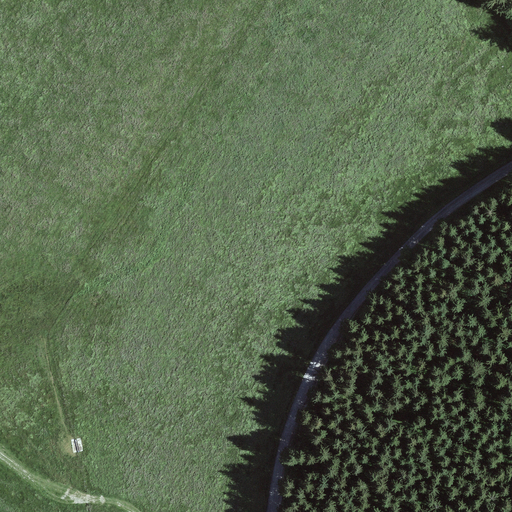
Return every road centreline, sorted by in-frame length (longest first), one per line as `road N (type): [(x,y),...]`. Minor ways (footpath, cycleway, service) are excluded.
road 1 (track): [(270,511),(290,420),(330,336),(392,260),(511,164)]
road 2 (track): [(134,511),(73,497),(0,431)]
